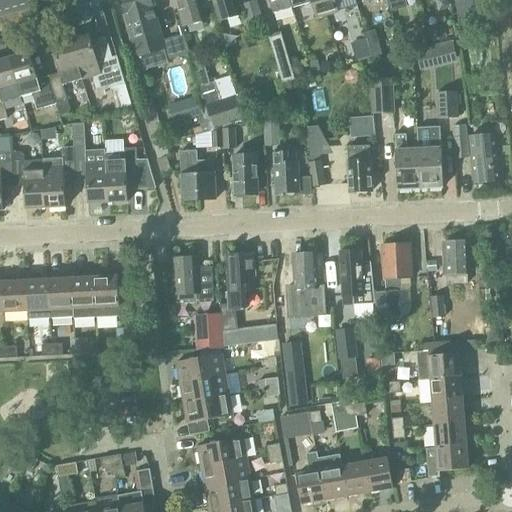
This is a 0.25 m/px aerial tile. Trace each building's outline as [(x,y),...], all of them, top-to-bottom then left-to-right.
[(119,0),(124,15),(137,57),(164,50),(149,0),(119,0)] [(201,10),(198,0),(174,0),(179,16),(180,16),(182,24),(203,18),(200,10),(201,10)] [(235,0),(211,0),(214,6),(219,25),(241,19),(235,0)] [(292,9),(289,0),(268,0),(273,15),(292,9)] [(315,19),(327,16),(321,0),(289,0),(292,9),(311,4),(315,19)] [(334,0),(321,0),(327,16),(338,13),(334,0)] [(488,0),(455,0),(461,33),(493,28),(488,0)] [(242,6),(248,26),(263,21),(256,1),(242,6)] [(73,41),(70,42),(81,81),(92,77),(96,91),(104,89),(104,91),(116,87),(125,84),(117,58),(116,58),(108,60),(97,63),(89,36),(85,31),(75,34),(73,41)] [(286,53),(281,37),(280,33),(267,37),(281,84),(294,81),(286,53)] [(428,34),(417,37),(419,45),(430,42),(428,34)] [(62,86),(81,81),(70,42),(68,42),(63,38),(53,41),(51,48),(58,75),(47,78),(55,105),(59,118),(70,115),(66,102),(62,86)] [(354,44),(359,61),(371,58),(366,40),(354,44)] [(416,51),(420,68),(456,59),(452,42),(416,51)] [(9,60),(20,98),(31,95),(36,111),(45,108),(55,105),(47,78),(37,81),(29,54),(25,49),(15,52),(12,59),(9,60)] [(20,98),(9,60),(8,60),(2,55),(0,56),(0,120),(6,119),(2,104),(20,98)] [(308,65),(312,76),(323,73),(320,61),(308,65)] [(376,81),(369,81),(371,116),(394,115),(392,80),(390,80),(390,76),(376,76),(376,81)] [(197,90),(198,91),(207,120),(210,119),(214,131),(242,122),(234,97),(220,102),(214,84),(197,90)] [(457,93),(437,94),(437,119),(457,119),(457,93)] [(196,98),(169,107),(173,123),(201,114),(196,98)] [(277,118),(264,118),(265,146),(278,146),(277,118)] [(204,119),(196,121),(200,133),(208,130),(204,119)] [(417,134),(418,151),(420,189),(442,188),(440,134),(439,128),(417,129),(417,134)] [(469,161),(465,129),(452,130),(455,162),(469,161)] [(221,135),(222,151),(222,153),(235,152),(234,131),(221,132),(221,135)] [(222,151),(221,135),(210,135),(211,151),(222,151)] [(397,190),(420,189),(418,151),(406,151),(405,136),(395,136),(397,190)] [(494,142),(469,144),(470,154),(469,154),(473,185),(498,183),(496,152),(495,152),(494,142)] [(165,145),(154,148),(157,161),(167,158),(169,158),(165,145)] [(371,191),(369,162),(368,146),(346,147),(348,193),(371,191)] [(73,149),(75,177),(86,176),(87,204),(107,203),(105,163),(85,164),(84,148),(73,149)] [(43,168),(45,209),(65,208),(63,177),(75,177),(73,149),(61,149),(63,167),(43,168)] [(104,156),(105,163),(107,203),(126,202),(126,192),(156,191),(147,161),(136,161),(135,150),(123,151),(123,155),(104,156)] [(274,165),(276,194),(281,194),(284,193),(287,196),(291,196),(295,193),(298,193),(296,164),(297,164),(296,154),(284,154),(284,150),(274,150),(274,154),(274,165)] [(198,201),(196,162),(196,153),(180,154),(181,176),(180,176),(182,202),(198,201)] [(0,211),(3,211),(1,182),(12,181),(11,154),(0,154),(0,211)] [(12,181),(24,180),(25,210),(45,209),(43,168),(43,161),(23,162),(22,156),(19,154),(11,154),(12,181)] [(256,156),(232,157),(233,167),(234,196),(243,195),(246,198),(251,198),(253,195),(256,195),(256,167),(256,156)] [(167,158),(157,161),(163,179),(173,176),(167,158)] [(196,162),(198,201),(215,200),(213,174),(212,161),(196,162)] [(321,162),(308,164),(312,189),(325,187),(321,162)] [(467,285),(466,275),(470,275),(469,257),(468,243),(441,244),(442,257),(443,276),(444,286),(467,285)] [(409,245),(381,246),(383,280),(411,279),(409,245)] [(360,252),(358,252),(358,250),(355,247),(345,247),(343,250),(343,253),(339,253),(342,298),(353,298),(354,306),(375,305),(371,262),(361,263),(361,257),(360,252)] [(223,317),(225,332),(227,346),(253,343),(249,319),(236,321),(234,310),(246,309),(245,293),(254,292),(251,255),(225,257),(228,294),(227,294),(228,306),(220,307),(221,318),(223,317)] [(315,255),(291,256),(294,290),(295,290),(296,303),(306,302),(307,315),(319,314),(315,255)] [(175,296),(176,304),(196,303),(196,298),(196,295),(198,295),(196,259),(172,260),(174,296),(175,296)] [(118,278),(95,279),(98,318),(127,316),(127,308),(119,308),(118,278)] [(75,319),(98,318),(95,279),(72,280),(75,319)] [(75,319),(72,280),(49,281),(52,320),(75,319)] [(28,321),(52,320),(49,281),(26,283),(28,313),(27,313),(28,321)] [(5,314),(27,313),(28,313),(26,283),(4,284),(5,314)] [(401,338),(399,319),(397,292),(375,294),(379,340),(401,338)] [(433,319),(442,318),(445,318),(443,297),(431,298),(433,319)] [(224,350),(222,332),(221,314),(193,317),(196,352),(224,350)] [(251,321),(253,343),(253,344),(279,342),(276,318),(251,321)] [(501,328),(485,330),(487,346),(503,344),(501,328)] [(341,362),(356,360),(357,360),(354,330),(335,332),(339,362),(341,362)] [(98,355),(108,355),(107,343),(97,344),(98,355)] [(419,382),(430,381),(460,378),(457,343),(423,346),(423,352),(416,353),(419,382)] [(98,355),(97,344),(87,344),(87,356),(98,355)] [(301,357),(300,344),(284,346),(285,358),(301,357)] [(52,358),(51,346),(41,347),(42,358),(52,358)] [(52,358),(62,357),(62,346),(51,346),(52,358)] [(133,346),(117,347),(118,354),(133,353),(133,346)] [(7,360),(17,359),(16,348),(6,348),(7,360)] [(180,385),(225,377),(221,356),(176,364),(180,385)] [(290,408),(308,406),(303,358),(284,360),(290,408)] [(275,359),(262,360),(263,370),(268,369),(276,368),(275,359)] [(225,377),(180,385),(184,405),(228,397),(225,377)] [(462,401),(460,378),(430,381),(432,404),(462,401)] [(266,390),(278,388),(277,379),(265,381),(266,390)] [(388,383),(388,385),(389,396),(401,394),(399,382),(388,383)] [(278,388),(266,390),(267,399),(279,397),(278,388)] [(228,397),(184,405),(189,437),(209,434),(207,422),(232,418),(228,397)] [(356,418),(354,407),(353,407),(352,400),(330,404),(332,415),(345,413),(346,420),(356,418)] [(464,425),(462,401),(432,404),(434,427),(464,425)] [(354,407),(356,418),(366,416),(364,405),(354,407)] [(319,413),(309,415),(311,426),(321,424),(319,413)] [(309,415),(299,416),(280,420),(283,441),(312,435),(311,426),(309,415)] [(391,420),(392,431),(404,430),(403,419),(391,420)] [(466,448),(464,425),(434,427),(436,450),(466,448)] [(404,430),(392,431),(393,441),(404,440),(404,430)] [(201,468),(246,460),(243,439),(197,448),(201,468)] [(268,457),(281,455),(279,445),(266,447),(268,457)] [(468,471),(466,448),(436,450),(438,473),(468,471)] [(325,502),(317,459),(316,452),(305,454),(309,474),(296,476),(301,506),(325,502)] [(14,463),(23,468),(29,457),(20,453),(14,463)] [(281,455),(268,457),(270,465),(282,463),(281,455)] [(347,498),(342,468),(339,455),(317,459),(325,502),(347,498)] [(38,462),(29,457),(23,468),(33,473),(38,462)] [(122,468),(121,457),(110,458),(113,470),(122,468)] [(113,470),(110,458),(100,460),(103,472),(113,470)] [(205,488),(250,480),(246,460),(201,468),(205,488)] [(364,464),(369,494),(393,490),(388,460),(364,464)] [(76,464),(66,466),(68,478),(78,476),(76,464)] [(369,494),(364,464),(342,468),(347,498),(369,494)] [(66,466),(56,468),(58,480),(68,478),(66,466)] [(408,470),(397,473),(399,483),(410,481),(408,470)] [(205,488),(208,509),(254,500),(250,480),(205,488)] [(275,497),(288,495),(286,485),(274,487),(275,497)] [(118,499),(120,511),(156,511),(155,503),(143,505),(141,494),(118,499)] [(288,495),(275,497),(277,505),(290,503),(288,495)] [(120,511),(118,499),(95,503),(96,511),(120,511)] [(255,511),(254,500),(208,509),(208,511),(255,511)] [(22,511),(5,503),(0,511),(22,511)] [(73,511),(96,511),(95,503),(72,507),(73,511)]
